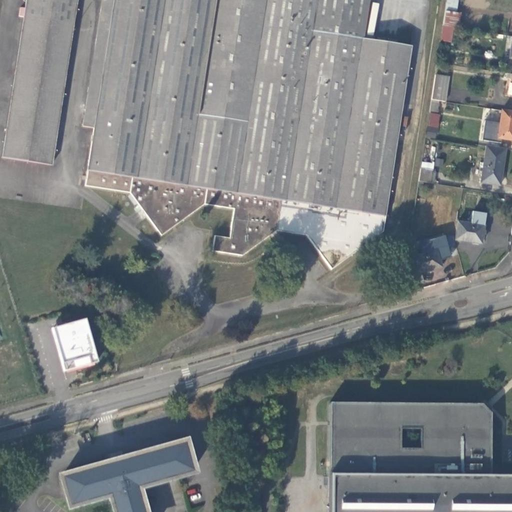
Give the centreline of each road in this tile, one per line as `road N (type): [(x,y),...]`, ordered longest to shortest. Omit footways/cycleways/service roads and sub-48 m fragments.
road 1 (secondary): [(0,438),(372,333)]
road 2 (secondary): [(367,320),(0,423)]
road 3 (secondary): [(511,281),(367,320)]
road 4 (secondary): [(372,333),(511,299)]
